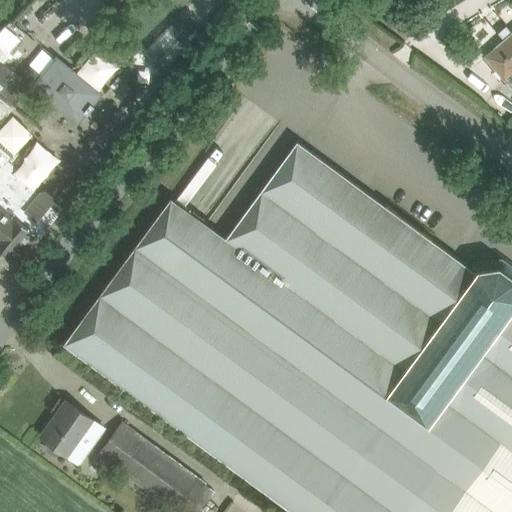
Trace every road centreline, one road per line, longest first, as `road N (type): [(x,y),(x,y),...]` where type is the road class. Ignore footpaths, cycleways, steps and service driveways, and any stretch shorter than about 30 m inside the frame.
road 1 (unclassified): [(0,331),(268,0)]
road 2 (unclassified): [(511,157),(300,0)]
